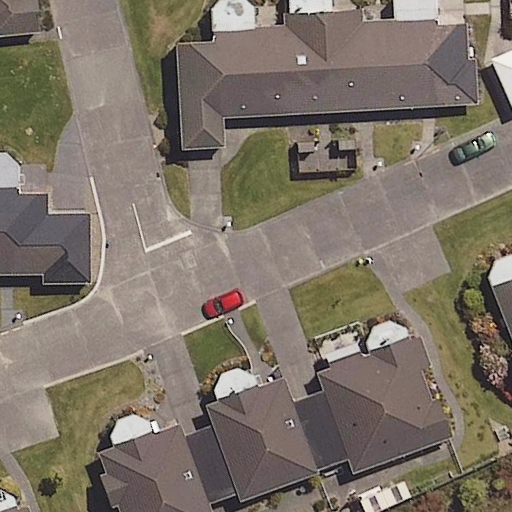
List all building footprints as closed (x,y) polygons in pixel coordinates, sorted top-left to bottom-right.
[(0,0),(0,35),(37,32),(33,0),(0,0)] [(432,0),(391,0),(390,3),(390,9),(361,11),(351,11),(350,0),(286,0),(288,28),(252,30),(251,10),(251,7),(249,4),(247,0),(246,0),(212,0),(211,1),(209,5),(208,9),(207,12),(209,41),(175,43),(182,149),(223,146),(221,118),(472,103),(467,18),(434,20),(433,1),(432,0)] [(511,49),(490,59),(511,108),(511,49)] [(0,273),(43,273),(43,283),(89,282),(88,215),(48,215),(48,196),(19,197),(19,163),(17,160),(14,158),(12,156),(9,154),(5,152),(2,152),(0,151),(0,273)] [(511,250),(510,250),(506,250),(503,250),(499,252),(496,253),(493,255),(490,258),(488,261),(487,265),(486,269),(486,272),(486,276),(487,279),(491,289),(511,344),(511,250)] [(241,499),(314,473),(312,468),(349,455),(355,471),(444,439),(404,325),(401,323),(398,321),(395,320),(392,319),(388,319),(385,319),(381,320),(378,321),(375,323),(372,325),(370,327),(367,330),(366,333),(364,336),(364,340),(368,351),(318,369),(328,395),(291,408),(281,378),(259,386),(259,385),(257,382),(254,379),(251,376),(247,374),(243,372),(239,372),(235,372),(231,372),(227,374),(224,376),(220,379),(218,382),(216,385),(214,389),(213,394),(213,398),(214,402),(208,404),(216,427),(184,438),(179,425),(151,435),(147,423),(144,420),(142,417),(138,416),(135,414),(131,414),(128,414),(124,414),(121,415),(117,417),(114,420),(112,422),(110,426),(109,429),(108,433),(108,436),(112,448),(99,453),(119,511),(209,511),(206,500),(238,489),(241,499)] [(0,511),(19,511),(15,497),(13,494),(10,491),(7,488),(3,486),(0,484),(0,511)]
